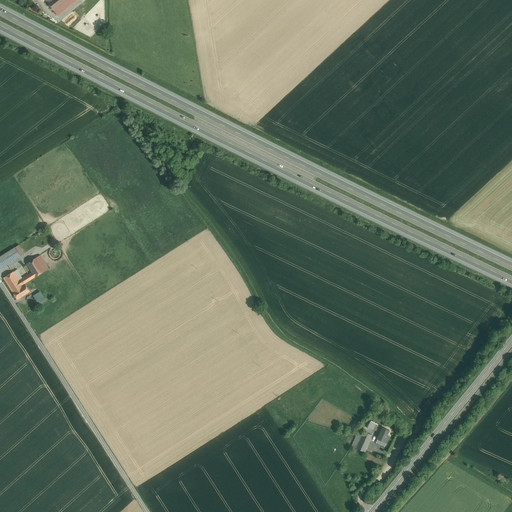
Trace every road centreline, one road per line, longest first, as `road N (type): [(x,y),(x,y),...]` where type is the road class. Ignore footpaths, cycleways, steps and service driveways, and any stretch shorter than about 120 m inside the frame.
road 1 (motorway): [(511,265),(0,9)]
road 2 (motorway): [(0,24),(511,279)]
road 3 (unclassified): [(147,511),(0,282)]
road 4 (secondary): [(371,511),(511,339)]
road 5 (track): [(395,511),(511,380)]
